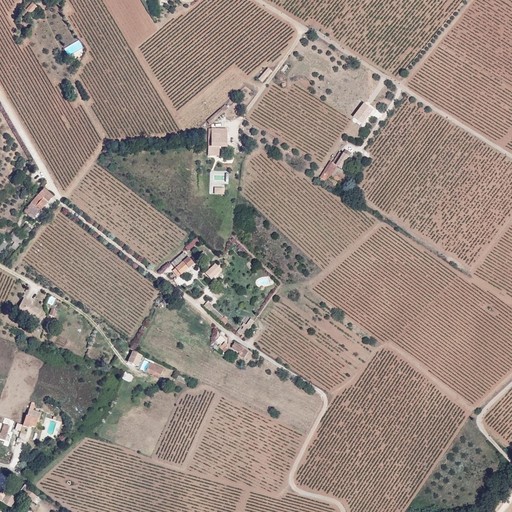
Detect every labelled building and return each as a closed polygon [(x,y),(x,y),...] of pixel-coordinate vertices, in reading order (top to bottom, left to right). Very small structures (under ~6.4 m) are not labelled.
[(23,8),(19,14),(24,19),(36,8),(32,3),(25,10),(23,8)] [(259,69),(252,77),(259,83),(269,72),(265,68),(262,72),(259,69)] [(353,114),(363,122),(376,107),(366,99),(353,114)] [(221,105),(195,129),(198,132),(203,128),(214,119),(225,109),(221,105)] [(204,156),(209,156),(215,156),(215,152),(216,152),(216,148),(223,148),(223,129),(205,128),(204,154),(204,156)] [(337,151),(333,148),(326,159),(328,161),(336,166),(346,151),(340,147),(337,151)] [(318,177),(328,161),(326,159),(324,158),(314,174),(318,177)] [(31,221),(37,214),(51,197),(43,189),(34,199),(22,213),(31,221)] [(24,225),(19,231),(23,234),(28,229),(24,225)] [(22,239),(14,233),(9,240),(12,243),(9,247),(14,250),(22,239)] [(198,236),(185,245),(188,249),(200,240),(198,236)] [(180,254),(167,266),(171,270),(184,259),(180,254)] [(171,270),(178,277),(181,274),(181,273),(190,265),(184,259),(171,270)] [(34,320),(38,310),(27,305),(29,302),(20,298),(14,312),(24,316),(25,312),(31,314),(29,318),(34,320)] [(211,308),(206,302),(201,308),(222,326),(226,322),(222,318),(221,319),(212,310),(211,308)] [(246,318),(234,333),(241,338),(252,323),(246,318)] [(218,340),(214,343),(212,345),(217,350),(220,347),(218,346),(221,343),(218,340)] [(225,345),(232,350),(235,346),(228,341),(225,345)] [(127,367),(134,370),(138,361),(131,358),(127,367)] [(157,382),(160,374),(146,368),(142,376),(157,382)] [(28,426),(32,428),(37,414),(32,412),(34,407),(30,406),(29,411),(27,410),(25,416),(21,426),(27,428),(28,426)] [(8,428),(2,426),(0,432),(0,440),(4,442),(8,428)] [(33,466),(20,476),(22,477),(24,478),(25,479),(36,470),(33,466)] [(20,489),(32,500),(37,494),(25,483),(20,489)] [(0,506),(10,511),(13,501),(0,495),(0,506)] [(21,502),(16,500),(13,501),(10,511),(9,511),(15,511),(16,511),(18,510),(20,508),(20,507),(21,502)]
